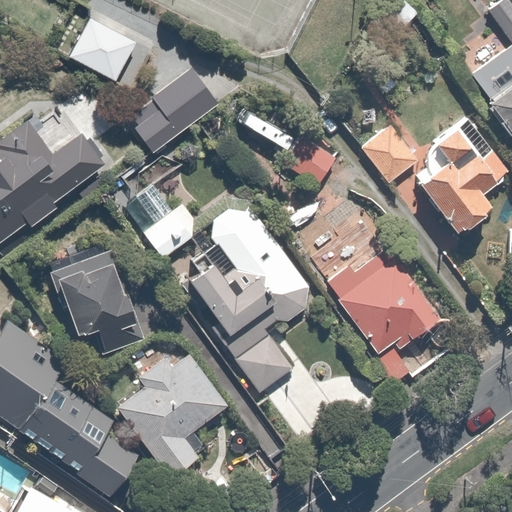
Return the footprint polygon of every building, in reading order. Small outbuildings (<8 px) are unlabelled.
[(511,120),(511,1),(511,0),(496,0),(486,8),(510,42),(474,67),(511,120)] [(132,40),(86,15),(65,55),(111,79),(132,40)] [(211,82),(164,58),(133,120),(179,144),(211,82)] [(414,180),(455,233),(497,203),(486,188),(509,170),(465,111),(430,139),(444,159),(414,180)] [(0,243),(76,183),(22,114),(0,131),(0,243)] [(359,145),(358,146),(385,181),(415,158),(388,123),(359,145)] [(337,152),(283,124),(264,161),(318,189),(337,152)] [(159,174),(122,203),(163,255),(200,226),(159,174)] [(405,272),(347,178),(284,217),(342,311),(405,272)] [(316,301),(249,200),(206,229),(219,247),(186,270),(226,328),(214,336),(255,396),(294,370),(269,333),(316,301)] [(108,246),(48,265),(72,326),(93,318),(106,348),(143,333),(108,246)] [(105,422),(113,412),(54,369),(59,362),(1,319),(0,320),(0,411),(106,489),(138,446),(105,422)] [(149,381),(121,400),(173,475),(206,451),(189,427),(231,397),(197,349),(174,365),(160,345),(135,362),(149,381)] [(72,511),(32,488),(16,511),(72,511)]
